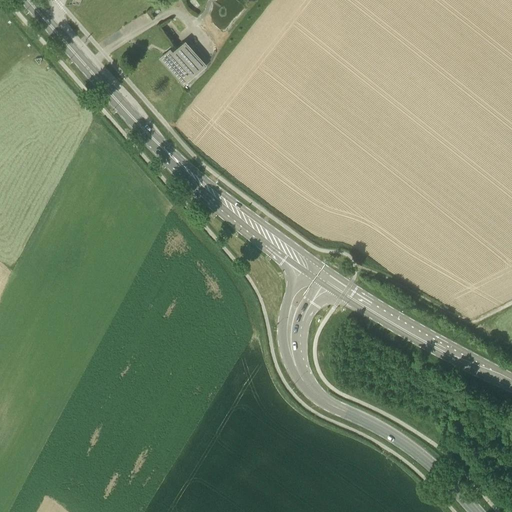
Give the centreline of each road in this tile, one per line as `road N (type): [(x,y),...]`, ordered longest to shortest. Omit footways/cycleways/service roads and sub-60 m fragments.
road 1 (secondary): [(474,511),(416,453),(309,390),(293,360),(294,310)]
road 2 (primary): [(318,272),(511,385)]
road 3 (primary): [(160,146),(174,173),(284,262),(296,290),(294,310)]
road 4 (primary): [(160,146),(223,205),(318,272)]
road 5 (primary): [(27,0),(160,146)]
